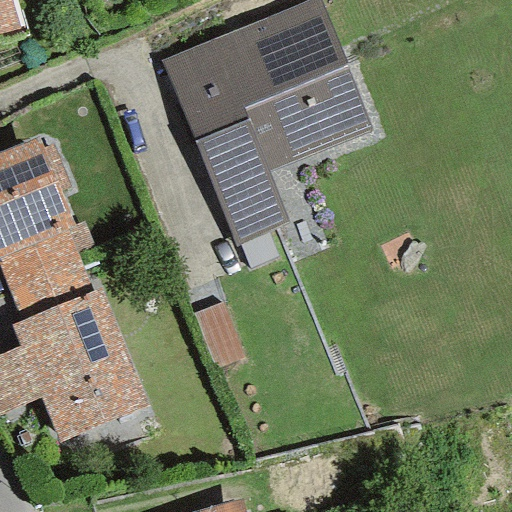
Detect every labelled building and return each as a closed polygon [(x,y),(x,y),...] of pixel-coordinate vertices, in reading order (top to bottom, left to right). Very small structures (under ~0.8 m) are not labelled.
[(0,0),(0,35),(18,31),(9,0),(0,0)] [(336,0),(282,0),(168,50),(248,233),(296,212),(279,175),(391,126),(336,0)] [(36,138),(0,152),(0,205),(55,182),(60,193),(70,190),(54,146),(40,150),(36,138)] [(60,193),(55,182),(0,205),(0,257),(73,226),(60,193)] [(73,226),(0,257),(0,275),(20,322),(91,292),(75,252),(93,245),(83,222),(73,226)] [(0,355),(0,384),(120,338),(101,289),(91,292),(20,322),(9,326),(18,349),(0,355)] [(120,338),(0,384),(0,415),(39,399),(56,444),(147,405),(120,338)] [(243,511),(240,499),(193,511),(243,511)]
